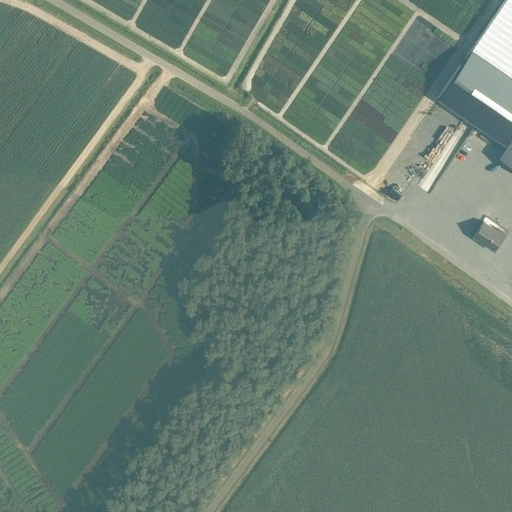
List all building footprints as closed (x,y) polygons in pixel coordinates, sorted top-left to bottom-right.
[(511,0),(504,0),(472,47),(504,69),(511,74),(511,0)] [(255,79),(255,85),(274,96),(274,83),(282,70),(282,82),(291,82),(302,89),(321,58),(321,60),(329,47),(330,39),(324,38),(319,35),(311,35),(312,26),(306,25),(307,16),(304,21),(304,26),(297,36),(298,29),(289,28),(289,23),(255,79)] [(472,47),(438,97),(470,119),(511,147),(505,155),(511,159),(511,74),(504,69),(472,47)] [(370,117),(418,122),(419,111),(425,102),(426,93),(429,95),(431,92),(432,85),(437,85),(436,84),(439,79),(440,70),(425,60),(412,80),(413,70),(407,70),(410,72),(406,77),(398,76),(399,63),(402,59),(396,59),(395,63),(392,68),(388,67),(369,95),(368,104),(363,103),(352,119),(369,121),(370,117)] [(473,235),(494,249),(506,231),(497,225),(495,228),(477,216),(494,192),(467,173),(444,207),(470,225),(471,224),(478,229),(473,235)] [(499,182),(504,175),(501,173),(496,180),(499,182)] [(493,202),(501,190),(498,188),(489,199),(493,202)]
